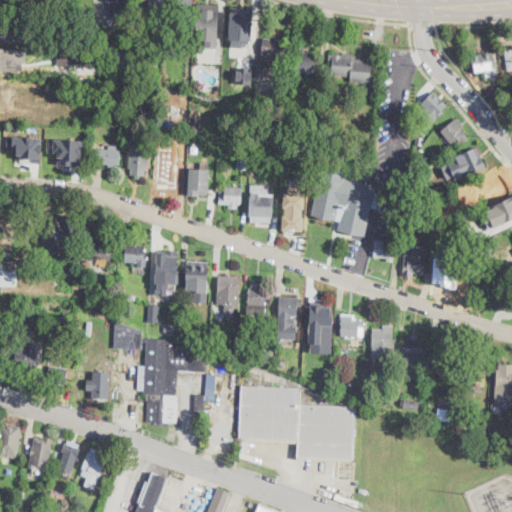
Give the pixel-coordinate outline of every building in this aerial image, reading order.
[(157,0),(156,13),(153,13),(144,12),(135,12),(134,12),(134,11),(135,4),(136,4),(136,0),(157,0)] [(193,0),(193,14),(182,13),(181,17),(177,17),(177,13),(170,12),(170,0),(193,0)] [(120,3),(120,15),(106,14),(107,2),(120,3)] [(198,2),(196,39),(205,39),(205,46),(217,48),(219,3),(198,2)] [(252,12),(252,13),(254,13),(253,39),(252,42),(245,41),(232,40),(229,40),(231,13),(233,13),(233,8),(241,8),(244,9),(252,9),(252,12)] [(25,40),(24,43),(18,43),(0,41),(0,19),(22,20),(26,20),(25,34),(25,40)] [(173,26),(173,39),(164,39),(164,25),(173,26)] [(284,41),(282,55),(278,78),(277,78),(261,76),(264,60),(265,61),(266,54),(261,53),(263,37),(264,37),(273,38),(275,39),(284,40),(285,40),(284,41)] [(124,39),(124,42),(128,42),(127,56),(113,55),(114,41),(117,41),(117,38),(124,39)] [(317,52),(314,80),(292,77),(296,42),(306,43),(305,51),(308,51),(317,52)] [(0,48),(27,50),(26,61),(24,61),(23,72),(0,70),(0,48)] [(86,52),(85,63),(62,63),(60,63),(57,63),(58,51),(86,52)] [(89,69),(89,53),(71,53),(72,70),(89,69)] [(353,54),(353,58),(359,59),(362,59),(364,59),(363,62),(376,63),(375,70),(372,70),(371,83),(351,81),(352,75),(332,73),(333,54),(343,55),(343,53),(347,54),(349,54),(353,54)] [(493,70),(475,72),(473,57),(492,54),(493,70)] [(252,65),(236,64),(236,82),(251,82),(252,65)] [(308,83),(306,94),(291,92),(293,81),(308,83)] [(61,87),(61,94),(61,96),(61,101),(64,102),(64,115),(57,114),(57,113),(51,113),(44,112),(44,111),(45,107),(35,107),(36,92),(41,93),(41,88),(53,89),(53,87),(61,87)] [(444,112),(431,126),(430,125),(423,119),(418,113),(425,106),(422,104),(434,92),(440,98),(441,99),(447,104),(441,110),(444,112)] [(274,101),(273,114),(262,113),(262,111),(263,100),(268,100),(274,101)] [(154,117),(145,117),(145,109),(154,109),(154,117)] [(462,129),(469,137),(464,142),(460,137),(451,145),(440,131),(441,130),(458,117),(463,122),(464,124),(466,126),(462,129)] [(292,131),(283,131),(283,118),(292,118),(292,131)] [(41,162),(42,136),(6,135),(6,149),(18,149),(18,159),(30,159),(30,162),(41,162)] [(59,164),(82,164),(83,138),(47,138),(47,151),(59,151),(59,164)] [(301,141),(300,148),(293,148),(294,140),(301,141)] [(148,163),(148,169),(146,169),(146,175),(139,175),(136,174),(132,174),(132,168),(130,168),(131,149),(131,143),(150,144),(148,163)] [(116,148),(121,149),(117,167),(105,164),(94,162),(97,146),(109,149),(110,144),(117,145),(116,148)] [(484,165),(463,175),(459,166),(465,163),(460,154),(462,153),(474,147),(478,154),(479,155),(484,165)] [(250,168),(250,169),(246,169),(241,169),(240,169),(238,168),(238,167),(238,166),(239,155),(251,156),(250,168)] [(420,162),(416,167),(412,164),(416,159),(418,160),(420,162)] [(384,194),(380,210),(371,208),(365,236),(353,233),(339,230),(341,221),(340,220),(335,219),(311,214),(322,164),(323,165),(334,167),(347,170),(346,173),(345,179),(348,179),(357,181),(376,186),(374,192),(384,194)] [(181,167),(180,188),(172,188),(171,188),(170,188),(170,184),(157,183),(158,178),(164,178),(164,167),(181,167)] [(209,173),(208,192),(200,192),(198,192),(198,195),(191,195),(191,193),(187,193),(188,183),(191,183),(191,172),(209,173)] [(502,173),(503,176),(507,174),(511,184),(511,187),(510,189),(511,192),(510,192),(488,202),(487,199),(483,200),(479,191),(483,190),(480,183),(482,182),(502,173)] [(284,192),(282,229),(304,231),(306,193),(300,193),(300,186),(288,185),(288,192),(284,192)] [(242,187),(241,205),(239,205),(239,210),(234,210),(231,210),(227,209),(227,205),(219,205),(219,195),(219,191),(225,191),(225,187),(227,187),(240,187),(242,187)] [(273,199),(273,217),(259,216),(255,216),(252,216),(252,193),(260,193),(259,199),(272,199),(273,199)] [(441,206),(434,208),(431,198),(438,196),(441,206)] [(511,197),(482,211),(487,221),(491,220),(495,227),(511,219),(511,197)] [(59,251),(50,251),(50,220),(75,220),(75,245),(58,245),(59,251)] [(117,243),(110,261),(88,253),(95,235),(117,243)] [(398,246),(397,252),(394,252),(394,262),(390,262),(386,261),(386,258),(373,257),(374,255),(375,239),(395,241),(394,246),(398,246)] [(495,250),(482,256),(479,248),(491,242),(495,250)] [(139,243),(139,246),(143,246),(145,246),(146,246),(146,247),(146,253),(147,253),(147,262),(147,267),(146,267),(140,267),(140,262),(134,262),(126,262),(126,261),(126,245),(135,245),(135,243),(139,243)] [(426,247),(424,274),(406,272),(403,272),(403,271),(405,246),(405,245),(426,246),(426,247)] [(157,249),(155,295),(168,295),(169,283),(178,283),(179,251),(157,249)] [(187,259),(186,290),(194,291),(193,301),(208,302),(209,259),(187,259)] [(16,270),(4,270),(4,263),(0,263),(0,284),(16,285),(16,270)] [(230,274),(230,276),(238,276),(237,284),(240,284),(239,308),(225,308),(225,304),(217,304),(218,276),(226,276),(226,274),(228,274),(230,274)] [(509,287),(498,292),(494,284),(506,279),(509,287)] [(264,285),(263,288),(272,289),(272,302),(266,302),(266,314),(266,315),(248,314),(248,307),(249,288),(253,288),(253,284),(257,284),(259,284),(264,285)] [(279,295),(277,338),(296,338),(298,304),(302,304),(302,296),(279,295)] [(310,301),(308,342),(311,342),(310,351),(331,352),(332,307),(323,307),(323,301),(310,301)] [(160,305),(160,321),(149,321),(150,305),(151,305),(155,305),(160,305)] [(365,320),(365,336),(363,336),(352,336),(342,336),(342,313),(350,314),(352,314),(355,314),(355,320),(365,320)] [(143,338),(148,339),(148,338),(168,339),(178,342),(208,352),(208,356),(207,373),(180,371),(179,377),(177,395),(180,395),(179,404),(178,423),(169,422),(169,426),(157,425),(158,422),(147,422),(148,399),(149,394),(145,393),(145,389),(139,388),(142,351),(148,351),(147,342),(143,342),(142,349),(114,348),(114,347),(115,325),(119,322),(143,330),(143,338)] [(395,340),(394,359),(380,358),(373,358),(372,358),(372,357),(373,328),(390,329),(392,329),(393,329),(393,340),(395,340)] [(206,335),(205,343),(191,342),(192,334),(206,335)] [(416,337),(415,339),(416,340),(423,340),(423,347),(425,347),(424,363),(424,364),(407,364),(403,364),(404,339),(412,339),(412,337),(414,337),(416,337)] [(453,349),(452,371),(434,370),(435,345),(447,345),(446,348),(453,349)] [(30,351),(36,351),(35,372),(25,371),(23,371),(16,371),(17,352),(17,351),(21,351),(24,351),(24,347),(30,348),(30,351)] [(485,382),(485,387),(476,386),(476,384),(470,383),(468,383),(468,382),(468,371),(461,371),(461,353),(469,353),(471,353),(486,354),(486,356),(485,376),(485,382)] [(496,367),(495,400),(511,401),(511,362),(499,362),(498,367),(496,367)] [(69,369),(66,385),(59,384),(58,386),(57,386),(55,385),(54,385),(55,383),(48,382),(50,370),(51,366),(51,365),(57,366),(68,369),(69,369)] [(318,371),(317,377),(307,374),(309,368),(318,371)] [(330,369),(329,379),(322,378),(324,368),(330,369)] [(111,372),(110,399),(93,398),(93,390),(88,390),(88,380),(94,380),(95,371),(111,372)] [(195,393),(195,410),(204,410),(204,399),(215,399),(214,373),(206,373),(207,393),(195,393)] [(357,406),(354,462),(298,459),(298,443),(239,440),(242,385),(301,388),(301,389),(300,404),(354,406),(357,406)] [(206,394),(204,425),(197,424),(195,424),(195,421),(195,414),(193,414),(192,414),(193,393),(194,394),(206,394)] [(420,401),(419,409),(404,407),(405,399),(420,401)] [(21,426),(18,454),(8,453),(8,456),(0,455),(0,438),(2,424),(9,425),(11,425),(13,425),(17,425),(21,426)] [(41,438),(42,438),(42,436),(44,437),(54,439),(48,467),(45,467),(35,464),(34,469),(33,469),(28,467),(35,436),(41,438)] [(82,449),(79,457),(78,457),(72,473),(60,469),(66,453),(63,452),(66,443),(73,446),(75,446),(82,449)] [(100,451),(107,453),(105,458),(107,458),(101,474),(99,481),(96,480),(94,486),(87,483),(89,478),(80,475),(83,466),(84,464),(88,451),(90,452),(92,448),(98,450),(100,451)] [(153,511),(134,511),(151,470),(168,476),(156,506),(153,511)] [(208,511),(218,486),(230,491),(221,511),(208,511)] [(286,511),(259,501),(254,511),(286,511)]
